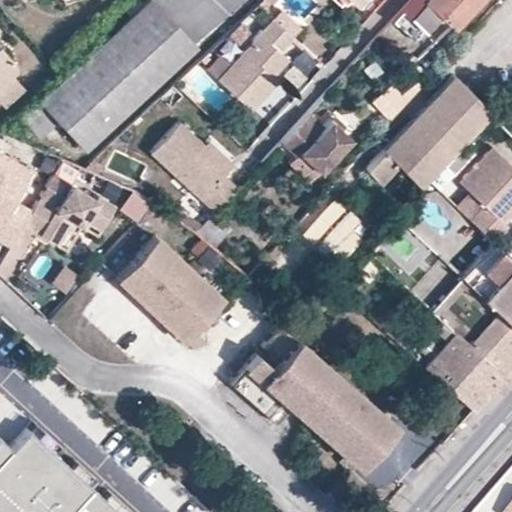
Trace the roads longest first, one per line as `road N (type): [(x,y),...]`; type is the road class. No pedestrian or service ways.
road 1 (unknown): [(393,0),(251,159)]
road 2 (primary): [(511,413),(424,511)]
